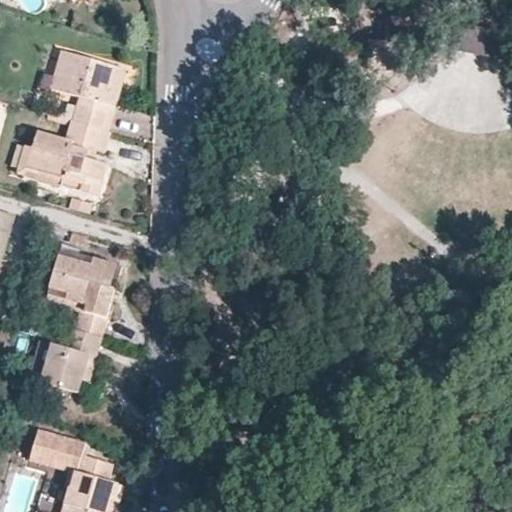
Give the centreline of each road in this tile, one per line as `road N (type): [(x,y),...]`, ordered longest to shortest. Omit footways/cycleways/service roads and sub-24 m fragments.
road 1 (residential): [(173,511),(172,222),(180,161)]
road 2 (residential): [(180,161),(177,0)]
road 3 (residential): [(180,161),(246,23)]
